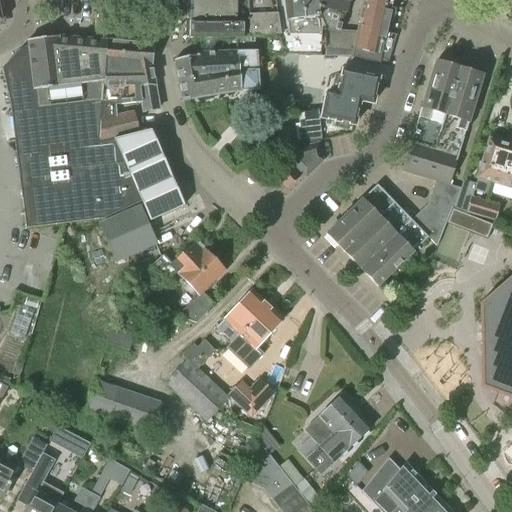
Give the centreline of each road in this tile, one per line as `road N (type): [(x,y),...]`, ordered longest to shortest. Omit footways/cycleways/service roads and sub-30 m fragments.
road 1 (residential): [(489,511),(331,291),(267,230)]
road 2 (residential): [(267,230),(319,183),(369,163),(384,143),(408,52),(435,0)]
road 3 (residential): [(267,230),(191,154),(167,98),(163,0)]
